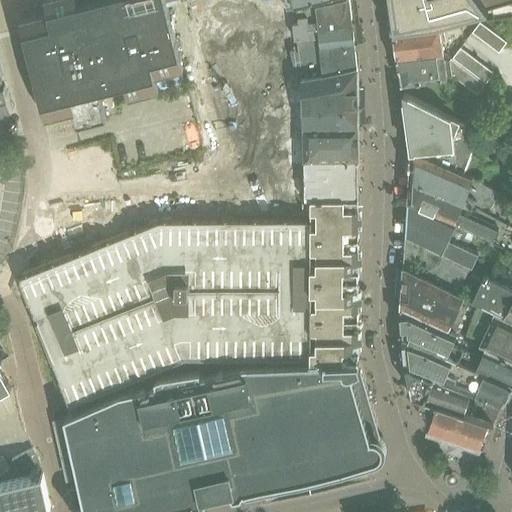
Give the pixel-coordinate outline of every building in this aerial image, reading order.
[(88,0),(78,3),(77,0),(45,0),(48,10),(20,17),(45,117),(59,114),(73,110),(77,124),(107,117),(100,89),(126,82),(129,96),(159,89),(156,74),(183,67),(166,0),(88,0)] [(197,0),(211,45),(213,45),(216,44),(221,60),(243,53),(266,46),(271,45),(265,26),(260,27),(251,0),(197,0)] [(216,44),(213,45),(217,59),(216,59),(216,68),(216,121),(220,121),(220,137),(225,137),(225,151),(224,151),(224,203),(276,202),(276,199),(296,199),(296,196),(295,101),(287,102),(287,76),(301,76),(296,55),(283,12),(273,15),(268,0),(251,0),(260,27),(265,26),(271,45),(266,46),(243,53),(221,60),(216,44)] [(296,53),(302,77),(303,123),(357,124),(357,67),(357,64),(355,44),(353,24),(350,0),(333,0),(316,4),(296,9),(297,14),(298,21),(293,21),(293,23),(294,33),(296,33),(296,53)] [(394,27),(438,22),(467,14),(511,1),(511,0),(387,0),(391,28),(394,27)] [(472,31),(479,36),(487,26),(480,21),(472,31)] [(397,55),(398,56),(443,50),(439,24),(438,24),(394,29),(398,55),(397,55)] [(485,41),(493,31),(487,26),(479,36),(485,41)] [(492,46),(500,36),(493,31),(485,41),(492,46)] [(500,36),(492,46),(499,51),(507,41),(500,36)] [(453,57),(459,62),(467,52),(460,46),(453,57)] [(401,83),(447,76),(454,75),(476,93),(491,101),(496,93),(443,50),(398,56),(401,83)] [(459,62),(466,67),(474,57),(467,52),(459,62)] [(480,62),(474,57),(466,67),(473,72),(480,62)] [(473,72),(479,77),(487,67),(480,62),(473,72)] [(0,109),(12,106),(6,81),(4,81),(0,66),(0,109)] [(494,72),(487,67),(479,77),(486,82),(494,72)] [(405,106),(410,150),(429,148),(429,153),(434,153),(434,158),(466,171),(479,130),(432,105),(403,91),(405,106)] [(357,124),(303,123),(304,158),(358,158),(358,145),(357,124)] [(511,226),(511,199),(472,176),(465,173),(410,150),(409,176),(463,198),(462,200),(511,226)] [(358,158),(304,158),(305,196),(359,197),(358,158)] [(409,176),(407,200),(453,218),(452,219),(511,247),(511,226),(462,200),(463,198),(409,176)] [(359,210),(359,201),(357,201),(357,199),(313,199),(313,201),(311,201),(311,209),(311,219),(310,237),(359,237),(359,210)] [(468,230),(408,201),(406,232),(472,265),(478,252),(462,244),(468,230)] [(186,354),(311,354),(311,337),(311,317),(311,297),(311,277),(311,257),(310,237),(311,219),(159,218),(147,224),(136,228),(133,219),(100,205),(100,206),(87,237),(90,246),(64,257),(54,261),(29,271),(22,274),(21,274),(19,275),(25,292),(29,301),(63,386),(69,400),(70,400),(104,387),(186,354)] [(405,247),(404,264),(459,289),(466,275),(470,266),(405,235),(405,247)] [(359,237),(310,237),(311,257),(359,257),(359,237)] [(359,257),(311,257),(311,277),(359,277),(359,257)] [(511,260),(503,278),(511,282),(511,260)] [(403,266),(401,306),(405,305),(449,325),(464,294),(403,266)] [(511,297),(511,301),(506,314),(511,317),(511,285),(485,273),(473,297),(480,301),(487,305),(492,294),(500,298),(503,293),(511,297)] [(311,297),(350,297),(359,297),(359,277),(311,277),(311,297)] [(311,317),(350,317),(359,317),(359,297),(350,297),(311,297),(311,317)] [(466,335),(511,355),(511,317),(506,314),(487,305),(480,301),(466,335)] [(457,329),(449,325),(405,305),(401,306),(403,335),(455,356),(461,344),(452,340),(457,329)] [(350,317),(311,317),(311,337),(359,338),(359,317),(350,317)] [(475,364),(463,359),(455,356),(403,335),(406,362),(466,386),(475,364)] [(359,338),(311,337),(311,354),(311,360),(350,359),(359,359),(359,338)] [(483,354),(461,344),(455,356),(463,359),(475,364),(511,380),(511,356),(487,345),(483,354)] [(75,511),(142,511),(194,500),(195,500),(196,501),(196,502),(197,503),(206,501),(207,495),(230,490),(234,494),(243,492),(243,491),(243,490),(244,489),(245,489),(324,471),(350,465),(373,458),(371,437),(378,434),(379,434),(379,433),(359,364),(360,363),(359,361),(359,359),(350,359),(311,360),(229,362),(162,374),(73,411),(65,415),(81,486),(75,487),(74,487),(73,488),(72,489),(72,490),(71,491),(71,492),(71,493),(72,495),(72,496),(73,497),(74,497),(75,498),(77,498),(78,498),(79,497),(80,505),(79,506),(78,507),(77,508),(76,510),(75,511)] [(470,387),(466,386),(406,362),(406,364),(413,393),(420,396),(463,410),(471,388),(470,387)] [(466,386),(470,387),(471,388),(476,390),(502,401),(511,383),(511,380),(475,364),(466,386)] [(0,392),(12,386),(0,365),(0,392)] [(107,395),(104,387),(70,400),(73,408),(107,395)] [(479,442),(483,444),(501,404),(476,395),(471,412),(463,410),(420,396),(417,405),(429,410),(425,424),(430,425),(429,427),(478,444),(479,442)] [(19,471),(40,459),(33,446),(12,458),(19,471)] [(51,506),(43,472),(0,482),(0,511),(44,511),(46,506),(49,505),(49,506),(51,506)]
